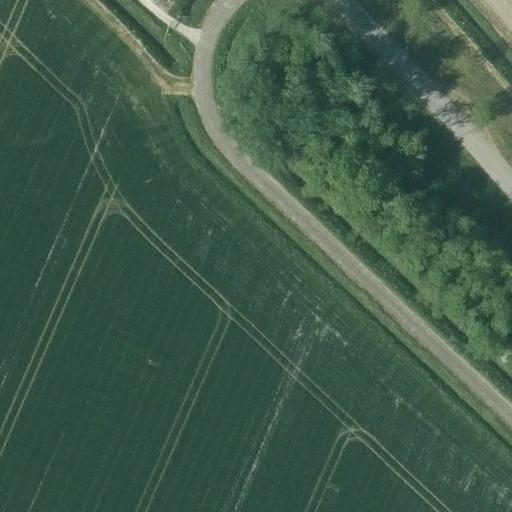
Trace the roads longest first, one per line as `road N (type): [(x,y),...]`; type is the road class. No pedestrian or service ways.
road 1 (unclassified): [(511,421),(225,146),(203,94),(200,51),(230,0)]
road 2 (unclassified): [(511,193),(342,0)]
